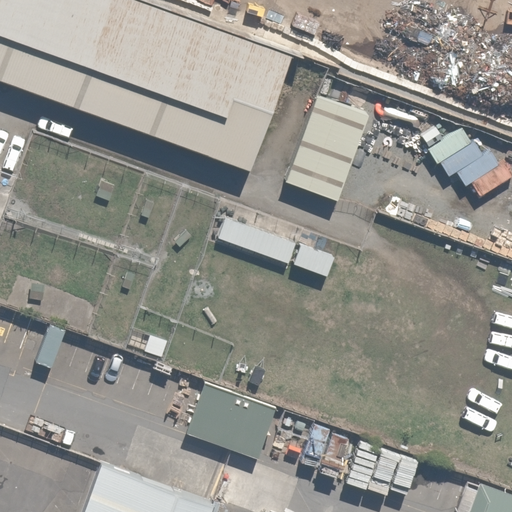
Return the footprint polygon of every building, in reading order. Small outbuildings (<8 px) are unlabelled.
[(290,44),(159,0),(0,0),(0,75),(250,160),(290,44)] [(368,111),(314,93),(285,177),(339,195),(368,111)] [(0,219),(17,170),(0,164),(0,219)] [(224,213),(214,238),(281,266),(292,241),(224,213)] [(511,265),(470,249),(464,267),(505,283),(511,265)] [(28,312),(0,303),(0,324),(22,331),(28,312)] [(203,378),(183,428),(255,454),(274,403),(203,378)] [(365,433),(319,416),(312,436),(358,452),(365,433)] [(198,511),(204,498),(95,461),(75,511),(198,511)] [(464,511),(511,511),(511,489),(477,477),(473,485),(463,481),(453,507),(464,511)]
